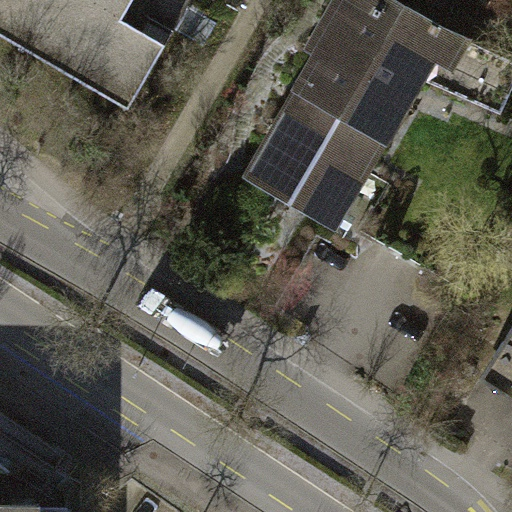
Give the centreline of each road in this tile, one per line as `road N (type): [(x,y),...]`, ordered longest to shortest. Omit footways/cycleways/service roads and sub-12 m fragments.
road 1 (secondary): [(456,511),(295,402),(0,222)]
road 2 (secondary): [(0,298),(324,511)]
